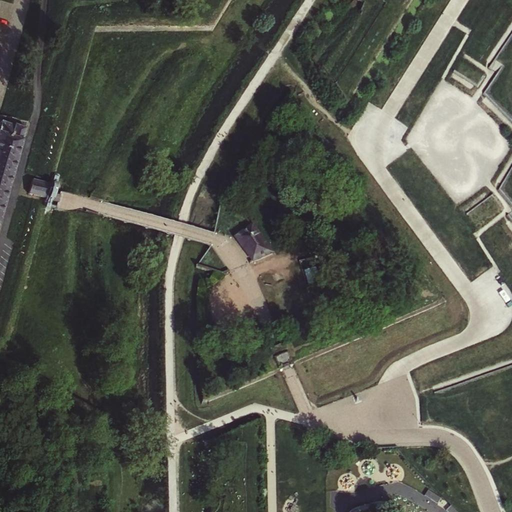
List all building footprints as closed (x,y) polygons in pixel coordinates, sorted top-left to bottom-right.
[(0,230),(13,184),(27,131),(0,123),(0,230)] [(52,194),(55,180),(51,179),(49,187),(45,201),(42,210),(47,212),(49,203),(52,194)] [(28,188),(26,196),(45,201),(49,187),(30,182),(28,188)] [(252,225),(234,239),(252,264),(273,254),(252,225)] [(375,470),(375,467),(374,465),(372,463),(370,462),(368,462),(366,462),(364,463),(362,465),(361,467),(361,470),(362,472),(363,474),(365,475),(367,475),(369,475),(371,475),(373,474),(374,472),(375,470)] [(399,474),(399,472),(398,470),(397,468),(395,467),(392,467),(390,467),(388,468),(386,470),(386,472),(386,475),(387,477),(388,478),(390,480),(392,480),(394,480),(396,479),(397,478),(399,476),(399,474)] [(355,483),(354,481),(353,478),(351,477),(349,476),(346,476),(344,476),(342,478),(340,480),(340,482),(340,484),(340,487),(342,489),(344,490),(346,491),(349,490),(351,489),(353,488),(354,486),(355,483)] [(443,501),(428,492),(424,497),(439,506),(443,501)]
